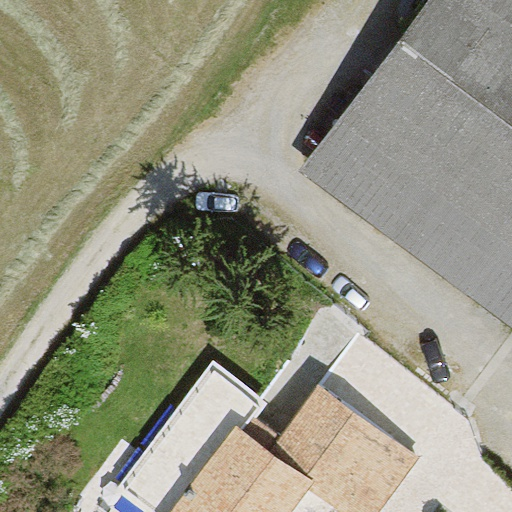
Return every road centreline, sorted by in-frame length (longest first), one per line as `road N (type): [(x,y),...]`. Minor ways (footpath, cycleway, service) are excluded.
road 1 (track): [(0,393),(89,267),(150,199),(328,40),(359,0)]
road 2 (track): [(511,409),(226,131)]
